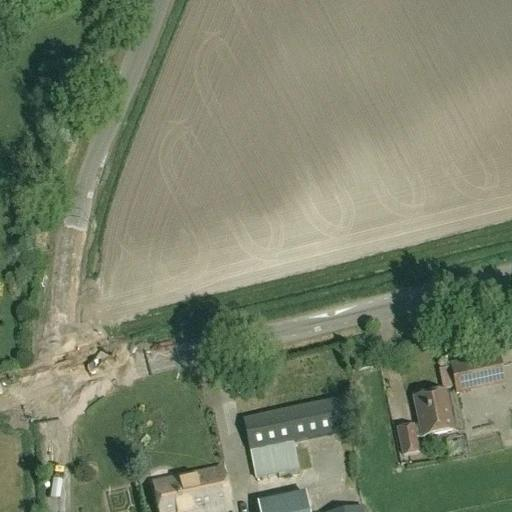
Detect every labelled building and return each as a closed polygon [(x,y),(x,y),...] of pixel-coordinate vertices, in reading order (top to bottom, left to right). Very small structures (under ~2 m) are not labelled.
[(462,350),(459,338),(443,342),(446,354),(462,350)] [(500,358),(453,367),(458,393),(505,384),(500,358)] [(238,395),(264,391),(262,378),(236,382),(238,395)] [(453,435),(446,395),(416,401),(421,427),(399,431),(404,459),(418,456),(415,442),(453,435)] [(255,480),(315,468),(320,484),(362,477),(346,401),(243,422),(255,480)] [(222,470),(186,477),(153,484),(158,511),(230,511),(231,511),(222,470)] [(257,507),(257,511),(363,511),(363,509),(347,511),(309,511),(306,496),(257,507)]
